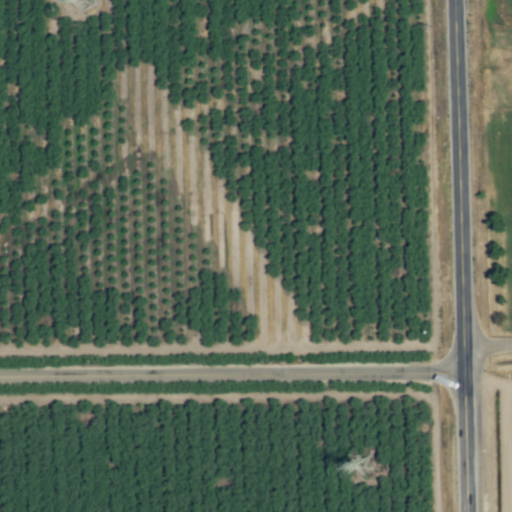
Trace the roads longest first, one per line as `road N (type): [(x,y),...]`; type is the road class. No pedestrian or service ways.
road 1 (secondary): [(471,511),(455,0)]
road 2 (residential): [(0,380),(468,373)]
